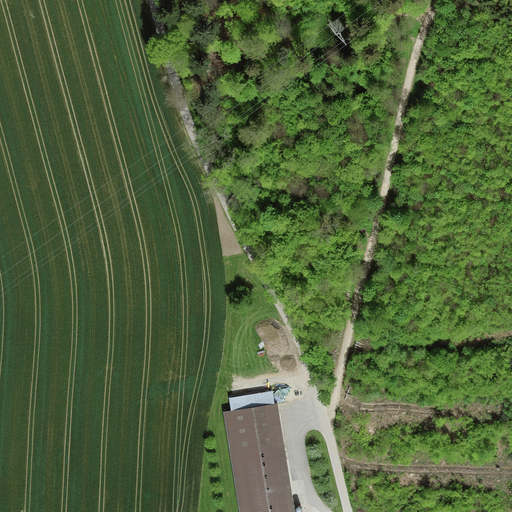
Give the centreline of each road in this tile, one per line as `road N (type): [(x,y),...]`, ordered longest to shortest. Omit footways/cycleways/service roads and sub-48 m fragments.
road 1 (unclassified): [(147,0),(165,75),(195,145),(303,353),(345,511)]
road 2 (track): [(438,0),(413,52),(324,425)]
